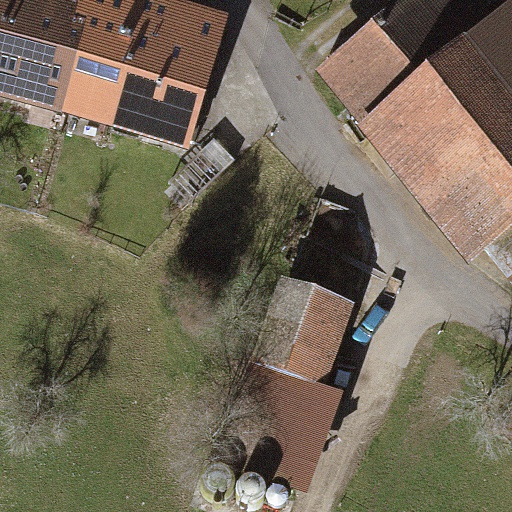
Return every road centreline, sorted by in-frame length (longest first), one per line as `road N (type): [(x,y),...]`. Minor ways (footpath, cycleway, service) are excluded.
road 1 (residential): [(511,331),(415,275),(313,142),(275,61),(236,4),(223,0)]
road 2 (track): [(415,275),(315,511)]
